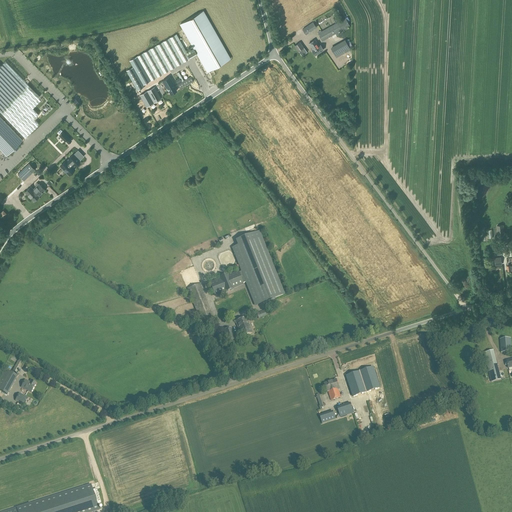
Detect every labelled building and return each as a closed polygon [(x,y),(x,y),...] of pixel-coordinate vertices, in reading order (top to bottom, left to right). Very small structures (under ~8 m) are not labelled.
[(346,17),(318,33),(323,41),(350,25),(346,17)] [(303,29),(306,34),(315,29),(316,28),(313,22),(303,29)] [(178,37),(140,55),(141,56),(138,58),(145,74),(138,77),(143,87),(154,81),(153,80),(173,70),(173,69),(189,61),(178,37)] [(345,39),(331,48),(337,57),(351,49),(345,39)] [(315,40),(309,44),(313,50),(312,51),(315,55),(323,50),(320,45),(319,46),(315,40)] [(300,42),(294,46),(298,51),(304,47),(300,42)] [(170,77),(162,81),(166,88),(167,87),(171,94),(177,91),(173,84),(174,83),(170,77)] [(180,78),(176,80),(180,89),(193,81),(191,77),(182,82),(180,78)] [(48,84),(42,89),(62,109),(67,104),(60,97),(60,96),(48,84)] [(155,87),(140,95),(146,107),(161,98),(155,87)] [(80,96),(73,103),(78,108),(86,101),(80,96)] [(94,124),(102,118),(97,111),(89,118),(94,124)] [(0,116),(0,148),(6,155),(23,140),(0,116)] [(88,125),(90,123),(84,117),(82,120),(88,125)] [(71,140),(63,131),(59,135),(64,141),(66,139),(69,142),(71,140)] [(66,160),(60,166),(63,169),(63,170),(65,172),(66,171),(69,175),(75,169),(72,167),(74,165),(75,165),(80,161),(73,154),(68,158),(69,159),(67,161),(66,160)] [(24,180),(35,169),(29,163),(18,173),(24,180)] [(13,189),(20,182),(13,175),(6,182),(7,183),(0,190),(0,191),(5,197),(13,189)] [(31,186),(25,192),(28,195),(28,196),(30,198),(34,201),(40,195),(39,195),(45,189),(39,184),(37,183),(35,185),(37,186),(34,189),(31,186)] [(503,224),(497,224),(497,225),(497,228),(498,235),(505,234),(504,225),(503,224)] [(232,246),(242,271),(228,277),(227,275),(220,278),(221,280),(210,284),(214,295),(225,291),(226,293),(233,290),(232,288),(247,282),(255,303),(262,300),(263,303),(284,295),(258,230),(237,238),(239,243),(232,246)] [(201,284),(188,289),(202,327),(215,322),(211,311),(212,311),(201,284)] [(246,317),(236,322),(242,337),(252,333),(246,317)] [(197,324),(194,329),(205,335),(208,330),(197,324)] [(232,328),(223,331),(228,343),(236,339),(232,328)] [(511,339),(500,340),(501,353),(511,352),(511,339)] [(494,351),(484,353),(491,382),(501,380),(494,351)] [(4,370),(0,377),(0,391),(7,395),(17,377),(16,376),(23,363),(18,360),(11,373),(4,370)] [(379,389),(372,369),(345,377),(352,398),(379,389)] [(25,380),(21,388),(31,393),(36,383),(31,381),(30,383),(25,380)] [(336,380),(324,384),(327,392),(328,392),(331,400),(341,397),(338,390),(339,390),(336,380)] [(20,393),(15,401),(24,406),(29,398),(20,393)] [(350,403),(337,408),(341,418),(354,414),(350,403)] [(333,412),(319,416),(321,425),(336,420),(333,412)] [(95,511),(100,511),(91,484),(0,511),(95,511)]
